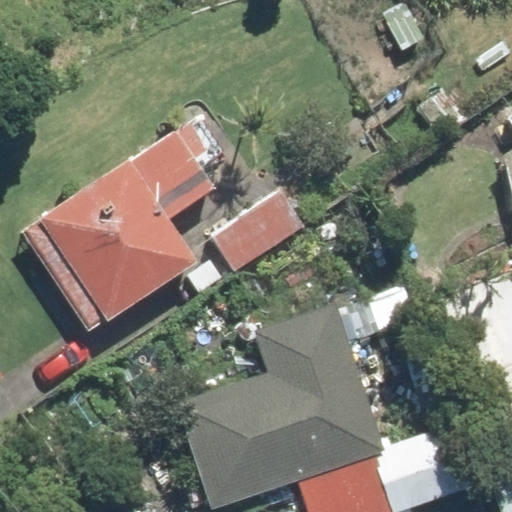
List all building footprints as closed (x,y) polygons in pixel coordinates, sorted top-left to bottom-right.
[(352,0),(331,0),(317,9),(347,57),(376,39),(352,0)] [(461,415),(486,486),(511,477),(511,93),(494,107),(511,139),(511,156),(496,167),(511,218),(511,262),(440,298),(492,405),(461,415)] [(191,115),(17,225),(87,335),(193,268),(163,221),(205,194),(190,171),(216,154),(191,115)] [(284,188),(208,235),(231,273),(307,226),(284,188)] [(261,374),(172,402),(206,511),(294,483),(303,511),(428,511),(464,501),(440,427),(379,446),(346,344),(379,334),(367,296),(248,334),(261,374)] [(511,511),(511,477),(486,486),(494,511),(511,511)]
